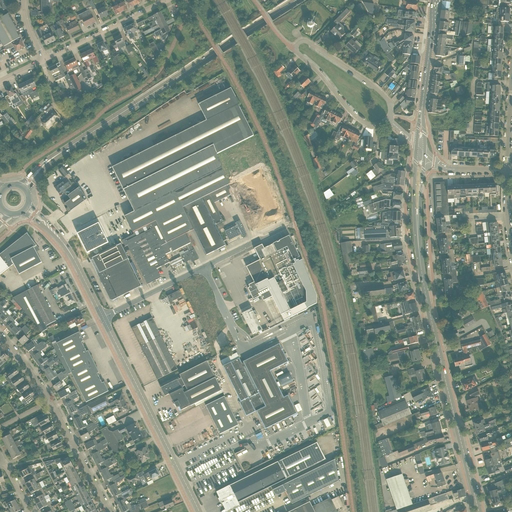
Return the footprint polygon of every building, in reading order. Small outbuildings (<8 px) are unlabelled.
[(0,0),(3,10),(8,9),(6,0),(0,0)] [(41,0),(41,3),(43,3),(43,9),(41,9),(41,12),(49,12),(49,4),(48,4),(47,0),(51,0),(66,0),(65,0),(41,0)] [(85,5),(87,10),(91,7),(89,2),(87,0),(85,0),(83,2),(84,5),(85,5)] [(128,0),(126,1),(129,8),(135,6),(131,0),(128,0)] [(404,1),(403,5),(406,5),(406,9),(417,10),(417,2),(404,1)] [(124,2),(118,5),(122,12),(127,9),(124,2)] [(374,4),(362,3),(369,14),(373,14),(374,9),(373,9),(374,4)] [(444,7),(442,7),(441,11),(449,12),(453,13),(454,5),(450,4),(450,8),(446,7),(444,6),(444,7)] [(122,12),(118,5),(112,7),(116,15),(122,12)] [(485,5),(476,5),(476,6),(478,11),(482,12),(482,15),(484,15),(484,14),(485,5)] [(104,8),(97,11),(101,19),(108,15),(104,8)] [(337,25),(331,32),(335,36),(336,37),(337,37),(339,39),(348,31),(339,23),(350,12),(347,9),(336,20),(339,23),(337,25)] [(80,15),(78,16),(80,21),(82,20),(85,26),(95,22),(91,15),(89,10),(88,10),(85,12),(80,15)] [(403,11),(403,15),(402,18),(415,20),(416,13),(406,12),(403,11)] [(449,12),(441,11),(440,19),(448,20),(449,12)] [(153,22),(163,17),(161,12),(148,18),(149,21),(152,20),(153,22)] [(8,13),(0,18),(0,52),(5,49),(5,50),(9,48),(10,49),(14,47),(12,44),(15,42),(14,41),(20,38),(17,32),(18,31),(8,13)] [(43,19),(47,24),(50,28),(51,27),(54,32),(56,31),(59,39),(65,36),(61,29),(57,30),(53,25),(51,27),(50,25),(50,24),(46,17),(43,19)] [(151,29),(144,32),(165,22),(163,17),(153,22),(151,23),(152,25),(152,26),(153,27),(151,29)] [(302,26),(304,29),(309,27),(310,27),(310,28),(311,28),(312,27),(313,27),(313,26),(314,26),(314,25),(314,24),(314,23),(314,22),(313,21),(313,20),(312,20),(311,20),(310,20),(309,20),(308,20),(308,21),(307,21),(307,22),(307,23),(302,26)] [(146,25),(144,21),(137,24),(139,29),(146,25)] [(447,32),(447,35),(453,35),(454,36),(463,36),(471,33),(473,22),(464,22),(456,21),(454,32),(447,32)] [(79,29),(76,22),(69,25),(70,27),(67,28),(68,30),(68,31),(69,31),(70,34),(79,29)] [(165,22),(144,32),(145,35),(153,31),(153,30),(159,27),(160,30),(167,26),(165,22)] [(447,35),(447,32),(448,23),(440,22),(438,36),(446,35),(447,35)] [(36,31),(40,40),(43,38),(46,45),(55,41),(49,28),(50,28),(47,24),(40,28),(40,29),(36,31)] [(135,32),(138,31),(134,24),(129,26),(134,38),(137,36),(135,32)] [(391,24),(391,25),(391,27),(405,29),(405,31),(414,32),(414,27),(391,24)] [(491,24),(491,31),(491,33),(495,34),(503,34),(503,31),(503,28),(498,27),(498,24),(491,24)] [(134,38),(129,26),(123,29),(127,36),(130,35),(132,39),(134,38)] [(167,26),(160,30),(157,31),(162,41),(165,39),(168,34),(167,32),(170,31),(167,26)] [(398,42),(397,39),(393,41),(396,46),(403,41),(412,42),(413,35),(405,34),(404,38),(402,39),(398,42)] [(446,35),(438,36),(437,46),(445,47),(446,39),(452,40),(453,35),(447,35),(446,35)] [(124,42),(121,36),(114,39),(116,43),(111,45),(113,49),(117,47),(118,49),(126,46),(124,42)] [(15,42),(12,44),(14,47),(17,52),(21,50),(22,50),(24,49),(24,48),(24,47),(20,39),(15,42)] [(354,54),(360,48),(351,40),(346,46),(354,54)] [(403,41),(396,46),(398,48),(403,45),(403,47),(403,48),(411,49),(412,48),(412,42),(403,41)] [(103,52),(107,50),(103,42),(97,45),(101,53),(99,54),(102,60),(106,58),(103,52)] [(385,43),(381,45),(386,56),(391,50),(389,48),(388,50),(385,43)] [(463,47),(465,52),(471,50),(472,44),(463,47)] [(160,53),(156,46),(151,49),(155,56),(160,53)] [(403,48),(402,57),(408,58),(411,55),(411,49),(403,48)] [(86,53),(90,60),(92,58),(95,64),(99,62),(96,56),(95,57),(92,50),(86,53)] [(90,60),(86,53),(81,55),(84,62),(83,62),(86,68),(90,66),(87,61),(90,60)] [(377,71),(381,65),(372,59),(373,58),(369,55),(364,63),(377,71)] [(411,64),(419,65),(420,57),(412,56),(411,64)] [(75,58),(68,61),(73,70),(73,71),(76,70),(78,73),(80,71),(81,71),(79,68),(79,67),(78,65),(75,58)] [(65,63),(66,67),(67,68),(66,69),(67,72),(68,73),(73,70),(68,61),(68,62),(67,61),(65,62),(65,63)] [(56,65),(49,69),(52,75),(54,79),(55,81),(64,77),(66,77),(65,76),(61,67),(58,68),(58,67),(60,66),(59,63),(56,65)] [(299,71),(295,66),(286,74),(291,79),(299,71)] [(434,66),(434,70),(435,70),(435,74),(441,75),(441,74),(446,74),(449,74),(450,71),(444,71),(444,67),(434,66)] [(384,73),(390,78),(395,72),(390,67),(384,73)] [(501,71),(493,71),(489,71),(489,73),(492,74),(492,80),(497,80),(497,78),(500,78),(501,71)] [(410,72),(410,73),(409,79),(417,80),(418,73),(410,72)] [(69,77),(74,87),(77,92),(82,89),(75,75),(69,77)] [(310,82),(306,77),(299,84),(304,88),(310,82)] [(69,78),(65,80),(69,88),(70,89),(71,88),(74,87),(69,78)] [(32,79),(25,83),(32,97),(33,99),(39,97),(36,91),(33,92),(31,88),(36,86),(36,87),(39,86),(37,81),(34,82),(32,79)] [(394,81),(388,88),(391,90),(397,84),(394,81)] [(416,89),(417,82),(409,81),(408,88),(416,89)] [(32,97),(25,83),(18,86),(22,95),(20,96),(29,110),(30,108),(25,101),(26,100),(26,99),(32,97)] [(435,86),(431,85),(430,93),(438,94),(439,87),(435,86)] [(8,95),(5,97),(6,100),(11,106),(12,106),(14,109),(16,108),(16,107),(14,105),(20,101),(16,94),(15,94),(11,87),(5,90),(8,95)] [(463,94),(461,87),(454,89),(457,96),(463,94)] [(206,121),(112,167),(134,212),(125,216),(133,232),(150,224),(161,246),(186,234),(194,230),(206,255),(225,246),(215,225),(202,199),(207,196),(212,193),(217,191),(222,188),(226,186),(229,184),(222,168),(217,154),(254,136),(238,105),(239,104),(231,88),(198,104),(206,121)] [(407,97),(415,98),(416,90),(408,89),(407,97)] [(309,94),(308,97),(307,98),(306,100),(307,101),(307,102),(312,105),(313,103),(314,104),(319,95),(310,91),(309,94)] [(297,92),(291,99),(292,100),(294,102),(299,98),(301,96),(301,95),(300,93),(299,94),(297,92)] [(319,95),(314,104),(314,105),(315,105),(315,106),(319,108),(320,108),(322,109),(327,99),(319,95)] [(398,106),(396,108),(399,109),(400,108),(402,107),(403,108),(406,106),(406,104),(411,105),(414,105),(415,99),(406,98),(400,105),(398,106)] [(429,99),(428,108),(436,109),(436,108),(440,109),(441,109),(441,108),(442,101),(429,99)] [(314,127),(313,130),(315,131),(316,130),(321,122),(328,126),(330,122),(334,112),(330,110),(330,109),(328,108),(327,109),(326,108),(326,109),(326,110),(324,109),(324,108),(324,109),(320,116),(318,121),(314,127)] [(53,112),(42,122),(45,125),(48,129),(52,125),(51,124),(59,118),(58,117),(54,112),(53,112)] [(334,112),(330,122),(336,124),(337,121),(340,122),(343,116),(334,112)] [(3,115),(3,116),(8,122),(11,126),(16,123),(13,119),(11,118),(7,113),(3,115)] [(309,125),(314,127),(318,121),(319,119),(320,116),(317,114),(316,113),(309,125)] [(347,139),(348,139),(352,130),(344,126),(339,135),(347,139)] [(27,139),(32,132),(29,129),(23,136),(27,139)] [(360,134),(352,130),(348,139),(353,141),(354,141),(355,141),(356,141),(357,140),(360,134)] [(365,137),(364,146),(366,147),(366,149),(372,149),(373,138),(369,138),(369,137),(365,137)] [(381,152),(398,154),(398,147),(397,147),(397,141),(390,140),(389,150),(385,149),(384,148),(381,150),(381,152)] [(398,154),(381,152),(381,153),(381,159),(384,159),(384,160),(387,160),(386,164),(392,165),(393,160),(397,160),(397,157),(398,157),(399,155),(398,154)] [(373,167),(374,169),(371,171),(375,176),(380,173),(383,170),(384,170),(378,162),(373,167)] [(63,167),(59,171),(64,177),(65,177),(68,174),(63,167)] [(260,169),(229,184),(234,197),(235,198),(246,194),(259,229),(278,219),(260,169)] [(57,186),(55,187),(59,194),(61,192),(62,192),(65,189),(66,190),(71,191),(72,192),(72,193),(79,187),(71,177),(68,180),(67,180),(65,178),(61,181),(60,182),(59,182),(59,183),(60,183),(57,186),(57,185),(57,186)] [(390,177),(386,179),(380,181),(381,184),(385,183),(394,185),(396,185),(396,186),(398,186),(399,185),(403,186),(404,179),(390,177)] [(385,183),(381,184),(372,187),(374,192),(383,190),(393,190),(394,185),(385,183)] [(226,186),(222,188),(228,200),(234,197),(229,184),(226,186)] [(449,216),(448,213),(448,207),(448,199),(447,186),(444,187),(444,184),(435,184),(436,216),(442,216),(443,216),(449,216)] [(99,203),(88,207),(94,221),(119,211),(119,213),(122,211),(111,186),(95,193),(99,203)] [(67,196),(61,201),(62,201),(63,203),(63,204),(66,209),(68,207),(70,211),(71,211),(87,199),(79,188),(80,187),(79,187),(72,193),(68,196),(67,196),(68,196),(67,196)] [(222,188),(217,191),(223,203),(228,200),(222,188)] [(393,190),(383,190),(374,192),(374,193),(377,192),(378,197),(382,196),(387,195),(388,193),(393,193),(393,199),(402,200),(402,193),(394,192),(394,191),(393,190)] [(217,191),(212,193),(218,205),(223,203),(217,191)] [(212,193),(207,196),(213,208),(218,205),(212,193)] [(207,196),(202,199),(208,211),(213,208),(207,196)] [(373,207),(370,208),(372,213),(376,212),(381,210),(384,208),(401,209),(401,203),(393,202),(393,207),(390,207),(390,200),(385,199),(372,204),(373,207)] [(240,211),(234,214),(239,225),(245,222),(240,211)] [(374,223),(374,226),(379,226),(391,226),(395,226),(400,225),(400,221),(401,212),(400,212),(388,212),(382,213),(382,223),(374,223)] [(234,214),(229,217),(234,228),(239,225),(234,214)] [(449,216),(443,216),(443,219),(437,219),(437,227),(446,226),(445,222),(450,221),(449,216)] [(229,217),(224,219),(229,230),(234,228),(229,217)] [(224,219),(219,222),(225,232),(229,230),(224,219)] [(219,222),(215,224),(220,235),(225,232),(219,222)] [(245,222),(239,225),(244,236),(249,234),(245,222)] [(486,231),(488,230),(498,229),(497,223),(490,224),(490,222),(485,223),(486,231)] [(83,231),(77,234),(85,249),(85,250),(87,253),(95,250),(100,247),(108,243),(99,223),(95,225),(85,230),(83,231)] [(134,234),(122,241),(125,247),(127,245),(128,245),(147,285),(152,282),(156,280),(161,278),(156,269),(170,262),(166,255),(161,246),(150,224),(133,232),(134,234)] [(239,225),(234,228),(240,238),(244,236),(239,225)] [(361,228),(360,228),(360,231),(360,239),(386,238),(386,237),(387,237),(389,237),(390,237),(398,237),(401,237),(400,231),(400,227),(400,226),(391,227),(391,226),(379,226),(372,227),(368,227),(361,228)] [(446,226),(437,227),(438,234),(445,233),(445,236),(452,235),(451,229),(446,229),(446,226)] [(234,228),(229,230),(235,241),(240,238),(234,228)] [(229,230),(225,232),(230,243),(235,241),(229,230)] [(225,232),(220,235),(225,246),(230,243),(225,232)] [(40,250),(27,233),(0,254),(0,274),(14,264),(19,274),(42,262),(36,252),(40,250)] [(186,234),(161,246),(166,255),(171,252),(170,249),(171,248),(173,252),(185,245),(187,248),(188,250),(189,252),(185,254),(181,256),(185,263),(191,260),(192,262),(198,259),(194,250),(186,234)] [(452,235),(445,236),(445,239),(439,240),(440,247),(448,246),(448,242),(452,242),(452,235)] [(265,248),(264,249),(262,245),(254,248),(260,260),(246,267),(254,282),(248,285),(250,287),(248,288),(253,299),(261,296),(263,301),(272,297),(281,315),(284,321),(307,309),(309,307),(317,304),(316,295),(302,260),(301,261),(299,257),(300,257),(297,252),(295,249),(290,238),(289,236),(279,241),(277,242),(273,244),(265,248)] [(350,241),(340,243),(342,255),(349,254),(352,253),(350,241)] [(393,244),(393,243),(380,245),(381,252),(385,252),(394,252),(394,250),(402,249),(401,243),(393,244)] [(93,259),(90,260),(100,279),(110,299),(110,300),(111,300),(112,300),(113,300),(141,286),(128,259),(121,244),(92,258),(93,259)] [(448,250),(448,246),(440,247),(441,254),(447,253),(448,256),(454,256),(453,249),(448,250)] [(389,263),(405,259),(403,253),(396,255),(392,255),(392,257),(393,260),(391,260),(390,259),(386,260),(387,263),(389,263)] [(349,254),(342,255),(344,262),(345,265),(346,264),(348,264),(351,263),(349,254)] [(454,256),(448,256),(448,259),(441,260),(442,267),(450,266),(450,263),(455,262),(454,256)] [(406,265),(405,259),(389,263),(389,266),(392,265),(398,264),(399,267),(406,265)] [(451,270),(450,266),(442,267),(443,275),(450,274),(450,277),(457,276),(456,269),(451,270)] [(399,280),(401,279),(401,278),(404,277),(404,274),(405,274),(404,271),(403,271),(403,270),(396,272),(396,270),(394,270),(392,271),(393,272),(390,273),(391,277),(387,278),(388,282),(394,280),(395,281),(396,280),(397,281),(399,280)] [(496,273),(498,278),(495,279),(496,282),(507,279),(504,271),(496,273)] [(457,276),(450,277),(450,280),(444,281),(445,288),(453,287),(453,283),(457,283),(457,276)] [(507,279),(496,282),(495,282),(496,288),(508,285),(507,279)] [(408,290),(406,282),(393,286),(393,288),(384,289),(384,286),(362,288),(363,297),(393,293),(392,290),(399,288),(400,292),(408,290)] [(57,287),(53,289),(58,299),(62,297),(67,306),(75,302),(70,293),(71,292),(69,288),(69,289),(66,284),(58,288),(57,287)] [(37,285),(32,288),(12,298),(16,302),(21,309),(42,332),(45,331),(47,329),(46,326),(56,321),(37,285)] [(508,285),(496,288),(497,294),(510,291),(508,285)] [(453,298),(459,297),(458,287),(458,286),(453,287),(445,288),(446,295),(452,294),(453,298)] [(488,306),(484,295),(482,292),(482,291),(474,294),(481,310),(488,306)] [(510,291),(497,294),(498,297),(502,296),(503,296),(504,299),(504,302),(511,300),(510,291)] [(406,301),(415,299),(415,298),(415,296),(414,296),(414,295),(413,292),(404,295),(405,298),(406,298),(406,301)] [(179,294),(170,303),(175,308),(178,315),(180,317),(182,323),(183,324),(187,332),(188,333),(196,330),(200,327),(199,325),(195,321),(196,320),(187,300),(181,293),(179,294)] [(409,301),(402,303),(405,315),(411,313),(418,311),(418,312),(418,311),(416,303),(410,305),(409,301)] [(503,310),(503,313),(511,311),(511,301),(504,304),(505,309),(503,310)] [(378,324),(376,314),(374,306),(369,308),(371,315),(373,325),(378,324)] [(242,313),(252,334),(262,330),(251,309),(242,313)] [(455,321),(463,317),(469,314),(467,310),(463,312),(464,312),(461,313),(459,309),(452,313),(454,316),(453,317),(455,321)] [(9,316),(5,312),(0,317),(0,321),(1,322),(2,323),(6,320),(8,322),(15,315),(13,312),(9,316)] [(15,315),(8,322),(10,324),(6,328),(8,329),(7,329),(10,332),(16,327),(14,325),(16,323),(14,321),(18,318),(15,315)] [(413,322),(409,323),(407,323),(408,326),(421,323),(419,315),(412,317),(413,322)] [(75,317),(67,321),(69,325),(75,322),(77,326),(81,324),(80,323),(84,321),(81,316),(75,318),(75,317)] [(157,380),(178,369),(152,318),(151,316),(148,318),(149,319),(131,328),(157,380)] [(475,322),(472,317),(463,322),(466,327),(475,322)] [(389,322),(373,326),(375,334),(391,331),(389,322)] [(421,323),(408,326),(404,327),(405,327),(405,330),(413,328),(414,333),(423,330),(421,323)] [(18,328),(16,327),(10,332),(13,335),(14,336),(18,333),(20,335),(28,328),(25,325),(21,329),(20,327),(18,328)] [(373,326),(373,325),(365,327),(367,335),(374,333),(373,326)] [(461,333),(461,331),(464,330),(463,327),(452,330),(453,331),(448,332),(450,339),(459,337),(458,334),(461,333)] [(28,328),(20,335),(22,338),(19,341),(23,345),(29,340),(27,338),(28,336),(26,334),(30,331),(28,328)] [(61,361),(85,348),(82,342),(83,341),(82,340),(83,339),(79,332),(52,345),(58,357),(60,359),(61,361)] [(481,340),(480,341),(481,345),(477,346),(478,348),(484,345),(486,348),(490,345),(485,334),(480,337),(481,340)] [(52,336),(49,338),(52,345),(60,341),(58,337),(54,339),(52,336)] [(402,339),(403,342),(406,342),(407,345),(418,342),(416,336),(402,339)] [(31,342),(31,343),(25,347),(28,352),(33,349),(35,351),(43,345),(44,345),(42,343),(42,342),(37,345),(33,340),(31,342)] [(453,360),(455,367),(464,364),(465,367),(469,366),(468,361),(471,360),(470,355),(469,355),(467,348),(477,346),(481,345),(480,341),(479,340),(461,345),(463,350),(465,357),(453,360)] [(237,353),(221,361),(222,364),(223,366),(226,373),(241,402),(239,402),(243,410),(246,416),(255,412),(256,411),(265,428),(265,429),(297,413),(289,397),(288,395),(286,396),(283,397),(270,371),(288,362),(279,343),(257,355),(243,361),(243,362),(242,363),(239,358),(238,356),(237,353)] [(43,345),(35,351),(36,354),(32,357),(33,358),(35,362),(42,357),(41,355),(42,353),(41,351),(45,348),(43,345)] [(392,350),(388,354),(388,355),(393,354),(409,350),(407,345),(399,348),(392,350)] [(87,352),(85,348),(61,361),(66,370),(67,373),(68,374),(71,373),(94,362),(88,351),(87,352)] [(418,350),(413,351),(410,352),(412,362),(415,361),(416,361),(417,361),(420,360),(418,350)] [(42,357),(35,362),(38,365),(39,366),(43,363),(45,366),(53,360),(51,357),(48,359),(45,355),(42,357)] [(53,360),(45,366),(47,369),(43,372),(44,373),(43,373),(46,377),(53,372),(51,370),(53,368),(51,366),(55,363),(53,360)] [(181,378),(185,385),(188,391),(184,393),(182,388),(169,395),(175,405),(175,404),(177,407),(179,406),(181,410),(190,406),(221,390),(223,393),(207,361),(179,375),(181,378)] [(99,372),(94,362),(71,373),(79,387),(99,377),(97,373),(99,372)] [(395,371),(400,370),(398,363),(388,366),(389,373),(395,372),(395,371)] [(481,371),(482,373),(486,371),(487,373),(496,369),(494,365),(481,371)] [(9,377),(6,379),(9,384),(12,382),(16,378),(15,376),(16,375),(18,373),(18,372),(17,371),(15,368),(14,369),(7,374),(9,377)] [(416,370),(415,368),(408,370),(409,376),(412,376),(412,377),(417,376),(419,383),(423,381),(426,380),(423,370),(415,372),(415,370),(416,370)] [(49,380),(50,381),(54,378),(56,381),(67,373),(66,370),(62,373),(62,372),(58,375),(56,372),(54,373),(53,372),(46,377),(49,380)] [(67,373),(56,381),(58,383),(53,387),(57,391),(63,387),(62,384),(63,382),(62,381),(68,377),(69,376),(68,375),(68,374),(67,373)] [(288,373),(277,378),(282,387),(293,382),(288,373)] [(16,378),(12,382),(14,384),(12,386),(15,388),(16,390),(17,389),(22,386),(20,383),(21,383),(24,381),(23,380),(24,379),(23,378),(22,378),(20,376),(17,378),(16,378)] [(387,403),(390,402),(401,397),(396,378),(393,379),(392,376),(384,378),(389,396),(386,397),(387,403)] [(475,376),(470,379),(467,380),(468,381),(462,384),(465,391),(479,384),(475,376)] [(99,377),(79,387),(86,402),(108,391),(105,384),(104,384),(103,383),(102,383),(99,377)] [(185,385),(181,378),(177,380),(177,379),(160,388),(165,396),(181,388),(181,387),(185,385)] [(22,386),(17,389),(19,392),(18,393),(20,396),(21,397),(23,396),(27,393),(25,391),(26,390),(29,388),(28,387),(29,387),(28,385),(27,386),(25,383),(23,385),(22,386)] [(423,399),(424,399),(431,396),(428,388),(412,396),(414,401),(422,397),(423,399)] [(468,393),(471,398),(472,398),(472,399),(467,401),(470,411),(478,409),(476,402),(478,402),(477,398),(474,398),(474,397),(479,394),(477,389),(468,393)] [(22,401),(22,402),(25,405),(26,405),(33,400),(33,399),(33,400),(32,400),(30,398),(31,397),(34,395),(34,394),(33,393),(31,390),(28,392),(27,393),(23,396),(25,399),(23,400),(22,401)] [(76,390),(74,391),(70,394),(69,392),(67,392),(65,390),(58,393),(61,399),(66,396),(67,399),(78,393),(76,390)] [(78,393),(67,399),(69,402),(64,404),(65,406),(67,410),(74,406),(73,403),(74,402),(73,400),(78,398),(77,397),(79,396),(78,393)] [(85,406),(86,409),(88,413),(89,415),(109,406),(109,407),(115,404),(113,402),(109,404),(105,396),(85,406)] [(238,425),(224,396),(205,406),(220,434),(238,425)] [(115,401),(117,406),(112,408),(113,409),(112,410),(112,411),(113,412),(114,412),(115,414),(117,413),(119,417),(125,414),(125,412),(129,410),(126,404),(125,404),(124,401),(125,401),(123,397),(115,401)] [(378,413),(382,423),(374,426),(376,430),(407,417),(411,415),(405,401),(378,413)] [(75,408),(74,406),(67,410),(69,413),(70,415),(74,412),(76,415),(86,409),(85,406),(83,407),(78,410),(77,408),(75,408)] [(435,407),(428,409),(428,410),(421,412),(422,416),(429,413),(430,416),(437,414),(435,407)] [(86,409),(76,415),(77,418),(73,420),(73,422),(75,426),(82,422),(81,419),(83,418),(82,416),(88,413),(86,409)] [(411,415),(407,417),(409,422),(419,418),(417,413),(411,415)] [(42,414),(34,418),(38,424),(39,423),(41,426),(46,424),(47,423),(50,422),(48,419),(49,419),(48,417),(47,417),(44,418),(43,419),(41,415),(42,414),(42,415),(42,414)] [(114,416),(106,420),(108,425),(116,421),(114,416)] [(327,431),(336,426),(330,416),(321,421),(327,431)] [(474,423),(476,429),(489,424),(494,422),(493,420),(488,422),(485,423),(484,420),(481,420),(480,417),(474,419),(476,422),(474,423)] [(497,421),(489,424),(476,429),(477,434),(485,432),(484,429),(495,425),(494,422),(497,421)] [(83,424),(82,422),(75,426),(77,429),(78,431),(83,428),(84,431),(95,425),(94,423),(92,424),(91,423),(87,426),(86,424),(83,424)] [(433,430),(425,431),(427,438),(435,436),(433,431),(441,430),(439,422),(431,424),(433,430)] [(119,429),(113,432),(109,431),(107,427),(100,430),(106,440),(106,441),(107,443),(109,446),(113,454),(122,450),(118,442),(122,440),(123,437),(121,433),(126,431),(126,430),(127,430),(129,435),(130,435),(132,440),(129,442),(130,443),(126,445),(127,448),(140,441),(139,438),(142,436),(139,429),(138,430),(135,423),(125,428),(124,427),(119,429)] [(41,426),(39,427),(42,432),(44,431),(45,434),(50,432),(51,431),(54,430),(52,427),(53,427),(52,425),(51,425),(48,426),(47,427),(46,424),(41,426)] [(95,425),(84,431),(86,434),(81,436),(83,442),(91,438),(89,435),(91,434),(90,432),(95,430),(94,429),(96,428),(95,425)] [(4,444),(13,440),(11,437),(14,436),(11,431),(4,434),(6,437),(2,439),(5,444),(4,444)] [(45,434),(43,435),(45,438),(44,439),(44,440),(46,444),(48,443),(54,440),(55,439),(58,438),(57,435),(56,433),(55,433),(52,434),(51,435),(50,432),(45,434)] [(480,442),(488,440),(487,436),(493,434),(492,432),(481,435),(482,435),(478,436),(480,442)] [(427,439),(413,445),(398,451),(400,456),(415,450),(414,448),(428,443),(436,441),(437,443),(444,441),(442,435),(427,439)] [(378,442),(383,457),(393,453),(387,438),(378,442)] [(13,440),(4,444),(5,446),(6,446),(7,449),(19,443),(18,440),(14,442),(13,440)] [(54,440),(48,443),(46,444),(47,445),(48,449),(50,449),(52,448),(54,450),(62,446),(60,440),(55,443),(54,440)] [(106,441),(102,443),(101,442),(97,445),(96,443),(94,443),(92,441),(85,444),(88,450),(93,447),(94,450),(107,443),(106,441)] [(482,451),(489,449),(489,446),(497,444),(496,441),(480,445),(482,451)] [(230,485),(225,487),(226,488),(218,492),(220,498),(218,499),(220,503),(222,502),(222,503),(226,511),(227,511),(240,506),(238,502),(326,459),(317,442),(277,462),(230,485)] [(20,445),(19,443),(7,449),(9,452),(9,453),(9,454),(18,450),(17,447),(20,445)] [(107,443),(94,450),(96,453),(91,455),(92,457),(91,457),(93,461),(101,457),(100,454),(101,453),(100,451),(105,449),(105,448),(109,446),(107,443)] [(146,447),(137,451),(135,452),(136,455),(138,454),(142,463),(147,461),(146,460),(150,458),(147,452),(148,451),(146,447)] [(442,449),(436,450),(438,457),(436,457),(437,462),(439,461),(440,465),(449,463),(447,459),(449,459),(449,458),(448,455),(446,455),(445,451),(445,448),(442,449)] [(244,449),(235,453),(241,463),(242,462),(239,456),(246,452),(244,449)] [(20,452),(18,450),(9,454),(10,455),(10,454),(13,459),(16,457),(18,460),(25,457),(22,451),(20,452)] [(490,454),(491,459),(485,461),(487,467),(493,466),(498,464),(497,458),(498,457),(497,452),(492,453),(490,454)] [(388,465),(384,456),(378,459),(382,468),(388,465)] [(102,459),(101,457),(93,461),(95,464),(96,464),(97,466),(101,463),(103,466),(111,461),(110,458),(105,461),(104,459),(102,459)] [(69,458),(65,460),(65,458),(55,460),(55,462),(56,463),(57,464),(58,464),(60,463),(62,467),(71,463),(69,458)] [(274,490),(275,493),(278,494),(285,490),(292,504),(338,481),(335,460),(273,490),(274,490)] [(111,461),(103,466),(104,469),(100,471),(100,473),(102,477),(109,473),(108,470),(110,469),(109,467),(113,465),(111,461)] [(71,463),(62,467),(65,472),(74,467),(73,465),(73,464),(72,463),(71,463)] [(24,467),(18,471),(20,476),(21,475),(23,478),(28,475),(29,478),(36,474),(35,471),(34,472),(30,466),(24,467)] [(494,470),(493,466),(487,467),(488,474),(499,472),(498,469),(494,470)] [(74,467),(65,472),(67,477),(69,476),(76,472),(76,471),(76,470),(75,470),(74,467)] [(143,472),(136,475),(127,479),(129,484),(139,480),(138,479),(144,476),(147,482),(152,480),(151,479),(159,475),(159,474),(158,472),(157,472),(156,469),(145,475),(143,472)] [(67,477),(69,482),(72,481),(79,477),(78,475),(78,474),(77,473),(76,472),(69,476),(67,477)] [(110,475),(109,473),(102,477),(104,480),(105,482),(109,479),(111,482),(120,477),(118,474),(114,477),(113,475),(110,475)] [(435,474),(434,474),(437,483),(436,484),(437,488),(446,485),(445,481),(444,481),(441,473),(435,475),(435,474)] [(26,486),(28,489),(37,484),(35,481),(38,480),(35,475),(36,474),(29,478),(31,481),(26,483),(27,486),(26,486)] [(112,485),(108,487),(109,489),(108,489),(110,493),(118,489),(116,487),(118,485),(117,483),(118,482),(119,483),(121,482),(121,481),(122,481),(121,480),(123,479),(125,478),(124,475),(121,477),(120,478),(120,477),(111,482),(112,485)] [(397,510),(412,505),(402,475),(386,480),(396,510),(397,510)] [(72,481),(69,482),(72,487),(81,482),(81,481),(81,479),(80,479),(79,477),(72,481)] [(82,483),(81,482),(72,487),(71,487),(73,492),(74,492),(84,487),(83,484),(83,483),(82,483)] [(37,484),(28,489),(29,491),(30,491),(31,494),(36,491),(38,494),(43,491),(46,489),(45,486),(42,488),(39,483),(37,484)] [(85,489),(84,487),(74,492),(74,493),(75,493),(77,496),(86,491),(86,490),(86,489),(85,489)] [(118,489),(110,493),(112,496),(113,496),(113,498),(118,495),(119,498),(133,491),(131,488),(129,490),(128,489),(122,493),(120,488),(118,489)] [(491,498),(498,497),(497,492),(501,491),(501,488),(498,488),(498,489),(489,492),(491,498)] [(464,489),(453,492),(454,497),(458,496),(459,499),(466,497),(464,489)] [(43,491),(38,494),(39,496),(34,499),(35,502),(36,505),(49,498),(47,495),(46,496),(43,491)] [(77,497),(76,497),(78,501),(79,501),(89,496),(88,494),(88,493),(87,492),(86,491),(77,496),(77,497)] [(133,491),(119,498),(121,501),(116,503),(117,505),(117,506),(116,506),(118,509),(129,503),(126,501),(125,499),(130,497),(131,496),(131,495),(134,494),(133,491)] [(447,493),(428,499),(430,505),(435,503),(436,505),(449,500),(448,496),(447,493)] [(89,496),(79,501),(79,502),(79,503),(80,503),(82,506),(91,501),(91,500),(91,499),(90,498),(89,496)] [(337,511),(336,510),(343,506),(339,496),(331,500),(330,498),(312,507),(310,502),(288,511),(337,511)] [(498,497),(491,498),(493,505),(501,503),(502,504),(505,503),(504,499),(499,501),(498,497)] [(49,498),(36,505),(38,507),(40,510),(45,507),(46,510),(52,507),(49,501),(50,501),(49,498)] [(428,499),(412,505),(397,510),(397,511),(425,511),(431,510),(430,505),(428,499)] [(9,509),(18,505),(15,500),(10,502),(9,500),(3,503),(6,508),(8,507),(9,509)] [(165,506),(166,509),(170,507),(170,508),(171,507),(174,506),(171,500),(164,502),(164,501),(158,504),(160,508),(165,506)] [(92,502),(91,501),(82,506),(83,509),(83,510),(84,511),(94,506),(93,503),(93,502),(92,502)] [(139,504),(140,505),(141,507),(142,510),(149,507),(146,501),(140,504),(139,504)] [(131,506),(129,503),(118,509),(119,511),(120,511),(124,511),(126,511),(131,511),(139,508),(141,507),(140,505),(137,505),(135,506),(134,505),(131,506)]
